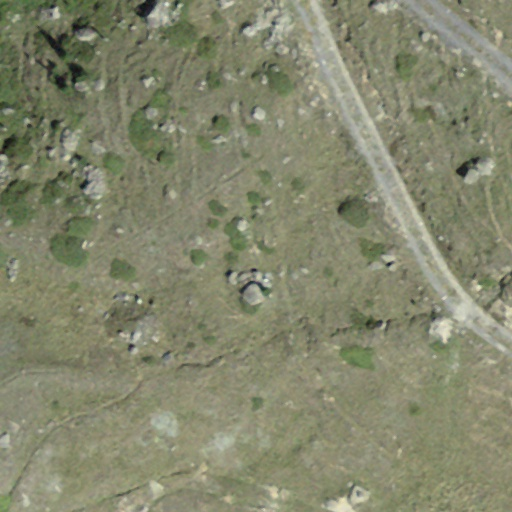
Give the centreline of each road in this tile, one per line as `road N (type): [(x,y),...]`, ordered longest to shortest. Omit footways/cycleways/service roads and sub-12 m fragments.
road 1 (track): [(511,355),(486,340),(435,281),(298,0)]
road 2 (track): [(410,0),(511,78)]
